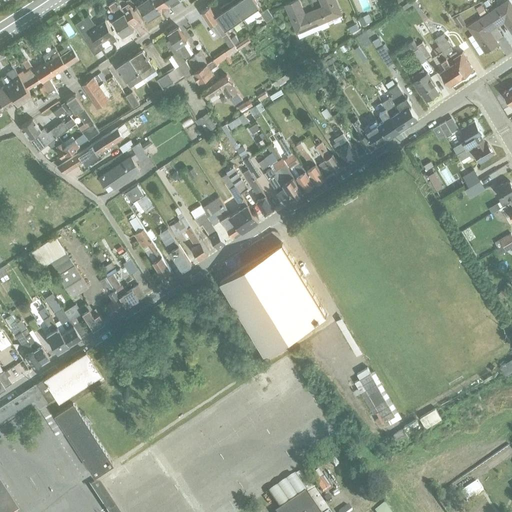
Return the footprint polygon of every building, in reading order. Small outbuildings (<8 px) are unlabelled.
[(140,0),(153,19),(182,0),(140,0)] [(236,39),(210,0),(198,8),(208,23),(214,19),(224,33),(215,39),(221,49),(236,39)] [(259,0),(243,0),(248,9),(261,2),(259,0)] [(285,0),(297,30),(342,13),(337,0),(320,0),(305,6),(303,0),(285,0)] [(511,0),(494,0),(464,21),(484,50),(502,38),(495,27),(505,21),(511,30),(511,0)] [(118,15),(126,27),(142,17),(134,5),(118,15)] [(265,8),(262,12),(269,18),(273,14),(265,8)] [(362,22),(371,20),(370,13),(360,15),(362,22)] [(453,17),(458,26),(464,23),(459,14),(453,17)] [(82,17),(75,21),(81,31),(88,26),(82,17)] [(25,71),(34,84),(116,31),(107,18),(25,71)] [(356,21),(349,25),(353,32),(360,28),(356,21)] [(162,71),(169,81),(210,54),(204,44),(196,49),(179,22),(163,32),(180,58),(162,71)] [(444,30),(435,36),(445,50),(454,45),(444,30)] [(422,39),(417,42),(427,56),(432,52),(422,39)] [(146,44),(118,62),(131,83),(159,64),(146,44)] [(214,56),(208,60),(212,65),(218,62),(214,56)] [(27,57),(22,61),(26,66),(31,63),(27,57)] [(437,70),(444,81),(462,68),(455,57),(437,70)] [(208,60),(192,69),(197,79),(213,70),(208,60)] [(427,67),(415,75),(428,95),(440,88),(427,67)] [(225,68),(202,85),(209,95),(222,86),(235,104),(245,97),(225,68)] [(102,71),(96,74),(100,80),(105,77),(102,71)] [(94,72),(82,80),(98,104),(111,96),(94,72)] [(0,111),(32,91),(22,74),(0,88),(0,111)] [(511,81),(502,87),(510,102),(511,101),(511,81)] [(44,84),(40,86),(44,93),(49,91),(44,84)] [(347,119),(363,144),(406,116),(396,101),(403,96),(395,84),(371,100),(380,115),(362,126),(355,115),(347,119)] [(73,87),(65,92),(75,107),(83,102),(73,87)] [(133,89),(127,93),(130,97),(135,105),(141,101),(133,89)] [(173,107),(176,113),(186,108),(182,102),(173,107)] [(62,103),(53,110),(57,115),(60,113),(62,116),(68,111),(62,103)] [(326,115),(331,112),(327,105),(322,108),(326,115)] [(201,127),(213,122),(208,111),(196,116),(201,127)] [(335,111),(327,115),(335,131),(343,126),(335,111)] [(438,135),(459,128),(455,115),(434,122),(438,135)] [(41,144),(70,125),(64,117),(48,128),(44,123),(41,125),(37,118),(28,124),(41,144)] [(84,121),(79,124),(82,129),(89,124),(86,119),(84,121)] [(256,119),(248,124),(253,134),(262,129),(256,119)] [(125,121),(119,125),(126,134),(132,130),(125,121)] [(472,122),(461,129),(478,158),(490,152),(472,122)] [(119,125),(58,164),(65,171),(126,135),(119,125)] [(58,134),(48,141),(52,146),(56,144),(58,147),(57,148),(61,155),(79,144),(88,137),(83,131),(74,138),(72,134),(62,140),(58,134)] [(262,144),(269,139),(265,133),(258,138),(262,144)] [(143,141),(146,146),(152,142),(149,137),(143,141)] [(274,186),(284,201),(360,151),(350,137),(274,186)] [(131,138),(121,145),(124,150),(133,144),(135,143),(131,138)] [(239,146),(242,153),(247,150),(245,144),(239,146)] [(287,151),(288,162),(297,161),(295,150),(287,151)] [(96,175),(103,185),(137,163),(130,153),(96,175)] [(228,171),(226,171),(236,201),(247,197),(243,187),(248,186),(239,160),(226,164),(228,171)] [(244,167),(255,191),(264,187),(253,163),(244,167)] [(468,181),(480,176),(476,166),(464,171),(468,181)] [(170,173),(176,179),(181,174),(176,168),(170,173)] [(425,174),(435,190),(444,184),(434,168),(425,174)] [(491,172),(482,177),(486,184),(495,179),(491,172)] [(511,190),(504,177),(493,183),(510,213),(511,211),(511,190)] [(466,182),(469,192),(485,188),(482,178),(466,182)] [(139,182),(128,190),(134,199),(145,192),(139,182)] [(261,190),(252,196),(262,210),(271,203),(261,190)] [(223,214),(235,232),(260,216),(248,198),(223,214)] [(130,216),(137,227),(143,223),(136,212),(130,216)] [(202,227),(214,244),(224,237),(212,220),(202,227)] [(160,229),(169,243),(178,237),(168,223),(160,229)] [(135,229),(150,256),(160,250),(145,224),(135,229)] [(90,283),(55,229),(27,247),(38,265),(48,258),(73,295),(90,283)] [(511,237),(509,232),(489,244),(495,255),(511,244),(511,237)] [(193,241),(202,254),(210,248),(202,235),(193,241)] [(327,311),(283,239),(221,277),(264,349),(327,311)] [(177,255),(184,265),(193,260),(186,249),(177,255)] [(164,251),(155,258),(169,274),(178,267),(164,251)] [(28,253),(22,255),(24,262),(30,260),(28,253)] [(237,253),(226,261),(230,267),(241,260),(237,253)] [(131,256),(124,261),(131,272),(139,267),(131,256)] [(112,260),(103,265),(106,270),(115,264),(112,260)] [(2,264),(0,265),(0,275),(3,280),(9,276),(2,264)] [(105,303),(111,312),(146,289),(140,279),(105,303)] [(24,300),(17,304),(20,309),(27,305),(24,300)] [(45,331),(56,348),(100,319),(89,302),(45,331)] [(5,315),(8,321),(14,317),(10,312),(5,315)] [(357,351),(364,347),(343,312),(336,316),(357,351)] [(34,316),(28,320),(34,328),(39,325),(34,316)] [(20,318),(10,324),(19,339),(28,334),(20,318)] [(0,329),(0,348),(11,344),(3,328),(0,329)] [(24,351),(32,364),(50,352),(41,339),(24,351)] [(89,345),(35,379),(49,401),(102,366),(89,345)] [(391,411),(363,366),(349,374),(377,420),(391,411)] [(72,393),(53,405),(92,469),(112,456),(72,393)] [(46,401),(39,405),(58,435),(65,430),(46,401)] [(438,416),(428,401),(398,420),(407,436),(438,416)] [(296,475),(269,493),(281,511),(308,492),(296,475)] [(117,511),(95,478),(86,483),(104,511),(117,511)] [(436,511),(424,493),(406,504),(410,511),(436,511)] [(0,511),(10,511),(0,494),(0,511)] [(318,511),(310,499),(291,511),(318,511)]
